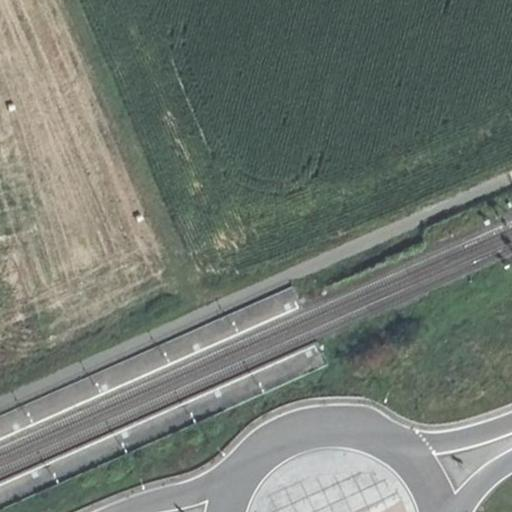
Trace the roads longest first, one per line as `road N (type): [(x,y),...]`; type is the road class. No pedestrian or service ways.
road 1 (track): [(75,0),(207,313)]
road 2 (secondary): [(378,438),(341,428),(298,433),(274,444),(235,484)]
road 3 (secondary): [(511,419),(439,439),(378,438)]
road 4 (secondary): [(235,484),(116,511)]
